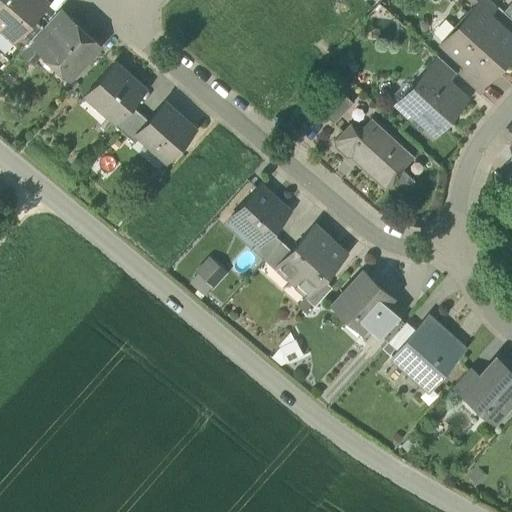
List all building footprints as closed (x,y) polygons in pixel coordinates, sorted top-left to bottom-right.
[(1,0),(0,2),(0,27),(15,40),(32,20),(46,5),(40,0),(1,0)] [(495,6),(488,0),(467,0),(476,8),(477,7),(487,16),(487,15),(495,6)] [(511,49),(511,37),(487,15),(487,16),(477,7),(476,8),(443,45),(467,66),(484,81),(484,80),(496,67),(501,63),(505,57),(511,49)] [(43,30),(31,43),(70,78),(98,46),(59,11),(43,30)] [(32,20),(15,40),(25,50),(31,43),(43,30),(32,20)] [(455,72),(437,56),(428,66),(432,70),(433,69),(447,81),(455,72)] [(142,89),(114,65),(90,91),(103,103),(99,107),(115,121),(116,122),(130,106),(142,92),(142,90),(142,89)] [(484,81),(467,66),(459,75),(478,93),(487,83),(484,80),(484,81)] [(432,70),(403,102),(402,103),(413,113),(409,117),(412,120),(413,118),(430,133),(431,133),(430,132),(446,114),(451,115),(455,110),(454,106),(462,97),(463,97),(464,96),(447,81),(433,69),(432,70)] [(340,90),(320,112),(333,123),(353,102),(340,90)] [(130,106),(116,122),(115,121),(112,124),(122,133),(139,114),(130,106)] [(167,106),(156,118),(154,116),(148,122),(137,135),(141,138),(155,151),(159,146),(171,156),(194,130),(167,106)] [(139,114),(122,133),(135,145),(141,138),(137,135),(148,122),(139,114)] [(413,155),(371,117),(359,131),(350,123),(334,140),(334,145),(346,156),(351,156),(354,153),(375,173),(373,175),(385,186),(390,186),(397,179),(397,173),(413,155)] [(407,168),(400,180),(412,188),(419,176),(407,168)] [(270,200),(257,189),(231,218),(259,243),(260,243),(270,232),(288,212),(272,198),(270,200)] [(291,250),(278,265),(279,266),(293,279),(328,240),(313,226),(291,250)] [(270,232),(260,243),(259,243),(252,250),(265,262),(282,242),(270,232)] [(328,240),(293,279),(308,292),(309,293),(323,278),(344,254),(328,240)] [(282,242),(265,262),(275,271),(279,266),(278,265),(291,250),(282,242)] [(210,297),(233,271),(215,256),(192,282),(210,297)] [(392,297),(362,271),(333,304),(349,318),(353,313),(358,312),(369,322),(385,304),(392,297)] [(323,278),(309,293),(308,292),(304,297),(314,306),(332,286),(323,278)] [(405,322),(385,304),(369,322),(368,324),(388,341),(405,322)] [(462,349),(427,317),(392,356),(427,387),(462,349)] [(302,342),(278,353),(284,368),(309,356),(302,342)] [(480,377),(467,391),(468,393),(464,397),(493,423),(511,401),(511,371),(497,358),(480,377)] [(469,367),(452,386),(464,397),(468,393),(467,391),(480,377),(469,367)]
